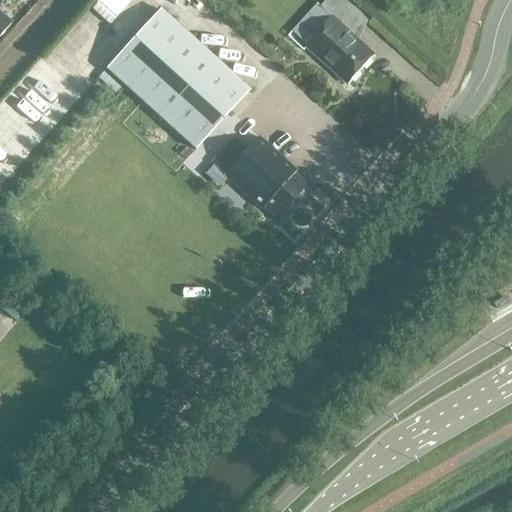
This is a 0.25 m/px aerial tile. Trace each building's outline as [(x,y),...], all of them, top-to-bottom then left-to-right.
[(350,85),(376,56),(352,35),(366,19),(344,0),(329,0),(321,9),(333,19),(308,48),(350,85)] [(195,150),(249,91),(160,11),(106,70),(195,150)] [(0,37),(11,25),(0,15),(0,37)] [(210,164),(223,176),(261,210),(263,208),(276,220),(306,186),(293,174),(295,171),(257,138),(246,150),(233,139),(210,164)] [(217,185),(225,184),(223,176),(215,177),(217,185)]
